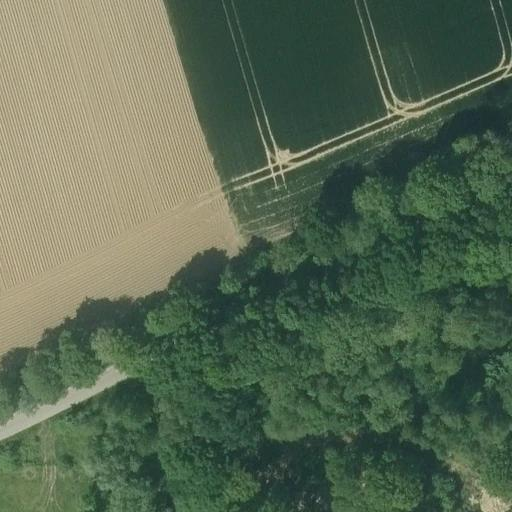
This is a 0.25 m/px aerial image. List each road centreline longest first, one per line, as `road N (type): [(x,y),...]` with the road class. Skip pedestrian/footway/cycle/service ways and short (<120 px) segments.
road 1 (unclassified): [(150,354),(511,179)]
road 2 (unclassified): [(150,354),(0,431)]
